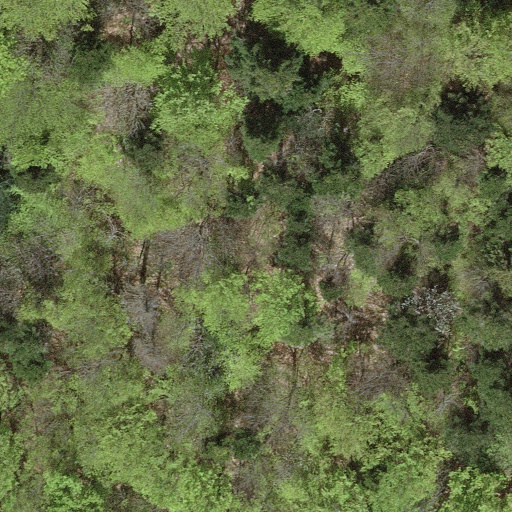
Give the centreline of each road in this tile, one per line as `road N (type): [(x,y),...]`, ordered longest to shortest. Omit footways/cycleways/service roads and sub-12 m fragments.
road 1 (track): [(13,82),(115,185),(338,372),(511,476)]
road 2 (track): [(0,74),(65,95),(140,86),(226,38),(264,0)]
